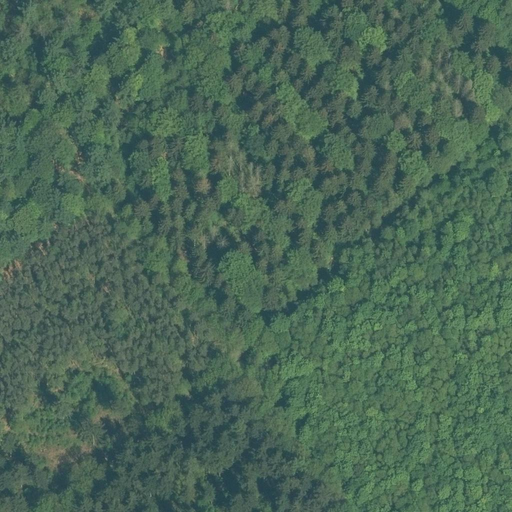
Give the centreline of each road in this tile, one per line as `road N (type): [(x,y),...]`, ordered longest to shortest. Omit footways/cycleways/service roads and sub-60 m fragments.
road 1 (track): [(511,110),(65,511)]
road 2 (track): [(349,511),(0,85)]
road 3 (track): [(0,139),(154,0)]
